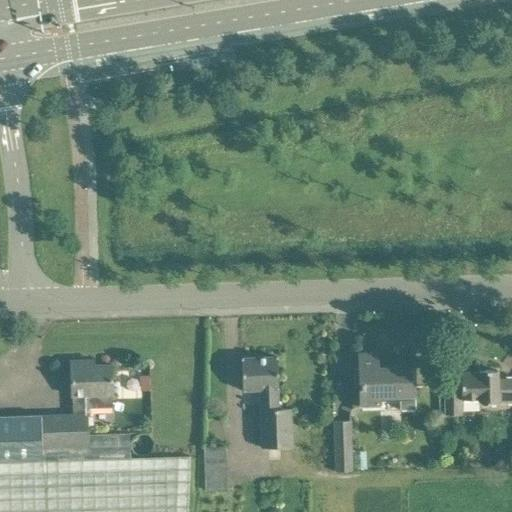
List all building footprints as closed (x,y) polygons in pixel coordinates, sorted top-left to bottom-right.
[(416,413),(415,367),(410,367),(410,369),(378,370),(377,353),(358,353),(360,410),(382,409),(382,404),(401,403),(402,413),(416,413)] [(278,390),(277,357),(241,358),(242,391),(256,391),(261,446),(289,445),(287,409),(277,410),(276,390),(278,390)] [(130,458),(129,433),(88,434),(87,414),(86,409),(112,408),(111,364),(86,365),(85,360),(71,360),(73,415),(0,417),(0,474),(190,469),(190,456),(130,458)] [(461,378),(445,378),(445,415),(463,415),(463,399),(480,398),(480,403),(511,402),(511,377),(499,378),(498,369),(478,369),(478,372),(461,373),(461,378)] [(352,421),(333,421),(335,471),(353,471),(352,421)] [(226,445),(205,446),(206,491),(227,490),(226,445)] [(188,511),(190,469),(0,474),(0,511),(188,511)]
